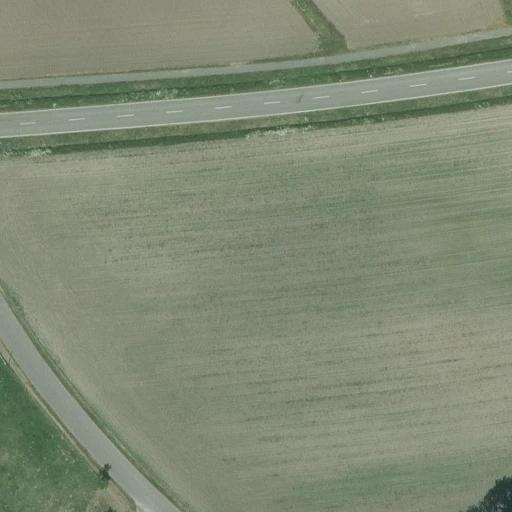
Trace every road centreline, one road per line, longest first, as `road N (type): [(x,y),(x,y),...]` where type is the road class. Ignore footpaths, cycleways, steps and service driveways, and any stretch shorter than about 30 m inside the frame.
road 1 (tertiary): [(511,73),(409,90),(0,125)]
road 2 (unclassified): [(135,511),(0,318)]
